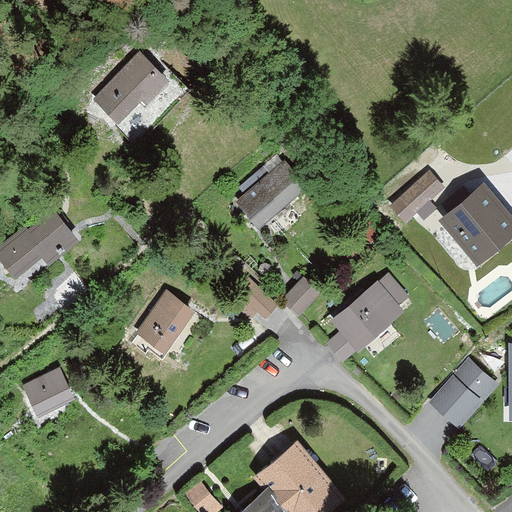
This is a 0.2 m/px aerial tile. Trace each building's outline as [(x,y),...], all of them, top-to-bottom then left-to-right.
[(139,55),(95,99),(119,122),(163,78),(139,55)] [(283,164),(237,202),(258,227),(304,188),(283,164)] [(429,175),(394,204),(407,220),(442,190),(429,175)] [(479,265),(511,237),(511,217),(485,186),(442,222),(479,265)] [(50,264),(78,241),(56,214),(31,234),(26,228),(0,248),(0,257),(16,277),(43,255),(50,264)] [(305,278),(284,300),(299,315),(320,293),(305,278)] [(249,281),(238,294),(265,318),(277,305),(249,281)] [(380,282),(334,322),(359,351),(405,312),(380,282)] [(167,292),(137,333),(166,353),(195,313),(167,292)] [(479,402),(496,383),(471,360),(453,379),(479,402)] [(23,387),(38,417),(75,400),(60,369),(23,387)] [(453,379),(432,402),(458,426),(479,402),(453,379)] [(312,511),(336,493),(297,445),(256,478),(268,492),(243,511),(312,511)] [(202,511),(215,501),(198,482),(184,495),(198,511),(202,511)]
